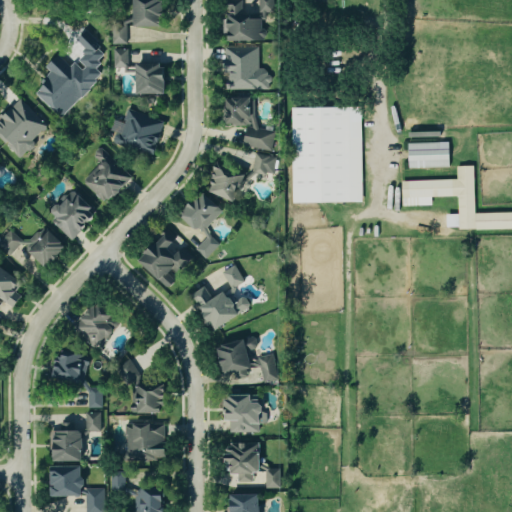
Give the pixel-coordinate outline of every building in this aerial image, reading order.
[(136,0),(136,25),(165,26),(166,0),(136,0)] [(267,39),(267,13),(277,13),(276,0),(260,0),(261,12),(246,13),(245,0),(231,0),(232,20),(226,20),(226,32),(232,32),(232,40),(267,39)] [(128,44),(129,21),(115,21),(115,43),(128,44)] [(261,47),(229,47),(229,89),(271,89),(271,68),(261,68),(261,47)] [(116,67),(130,67),(130,48),(116,49),(116,67)] [(99,81),(78,60),(73,66),(61,54),(49,67),(55,73),(38,91),(59,111),(71,99),(77,104),(99,81)] [(167,62),(139,63),(140,93),(168,93),(167,62)] [(246,145),(274,150),(278,125),(267,122),(266,127),(254,125),(258,100),(231,95),(227,121),(250,125),(246,145)] [(0,134),(24,156),(52,125),(21,97),(0,120),(0,134)] [(365,201),(363,106),(294,107),(296,203),(365,201)] [(167,121),(130,108),(125,122),(117,119),(113,130),(119,132),(115,141),(156,155),(167,121)] [(452,167),(451,142),(411,143),(412,168),(452,167)] [(85,181),(109,204),(134,177),(103,147),(95,155),(103,163),(85,181)] [(275,176),(279,157),(259,153),(255,171),(275,176)] [(239,201),(248,172),(220,164),(212,193),(239,201)] [(404,180),(405,206),(434,205),(434,197),(460,196),(461,213),(449,214),(450,229),(511,227),(511,211),(478,213),(477,165),(459,166),(460,179),(404,180)] [(50,217),(75,239),(101,212),(76,189),(50,217)] [(225,211),(206,191),(184,213),(208,238),(198,249),(208,259),(223,244),(208,229),(225,211)] [(69,247),(53,230),(46,236),(40,230),(27,243),(13,229),(0,241),(0,245),(11,257),(25,244),(48,268),(69,247)] [(176,243),(167,234),(142,260),(171,288),(178,281),(173,276),(194,256),(185,247),(178,255),(171,249),(176,243)] [(17,307),(25,296),(18,291),(25,281),(1,265),(0,266),(0,305),(4,299),(17,307)] [(235,288),(247,281),(238,265),(225,272),(235,288)] [(250,309),(243,299),(238,302),(230,289),(215,299),(207,286),(195,293),(218,330),(250,309)] [(103,345),(124,323),(101,301),(76,328),(92,343),(96,338),(103,345)] [(281,379),(276,354),(252,359),(251,350),(260,348),(258,337),(221,345),(227,374),(237,372),(238,379),(250,377),(249,369),(263,366),(266,382),(281,379)] [(130,412),(167,413),(168,383),(138,382),(139,363),(132,363),(130,412)] [(233,432),(262,432),(262,423),(266,423),(266,395),(227,395),(227,421),(233,421),(233,432)] [(104,431),(104,412),(89,412),(89,431),(104,431)] [(86,461),(86,430),(76,430),(76,422),(63,422),(63,430),(54,430),(54,461),(86,461)] [(130,460),(169,459),(168,423),(130,424),(130,460)] [(263,443),(230,443),(230,463),(234,463),(234,474),(241,474),(241,482),(255,482),(256,472),(263,472),(263,443)] [(88,511),(106,511),(106,488),(86,489),(85,466),(54,466),(55,497),(88,495),(88,511)] [(268,488),(284,488),(284,469),(268,469),(268,488)] [(114,489),(127,489),(127,472),(114,472),(114,489)] [(136,511),(167,511),(167,489),(129,489),(129,495),(137,495),(136,511)] [(229,511),(262,511),(262,494),(234,494),(234,506),(230,506),(229,511)]
